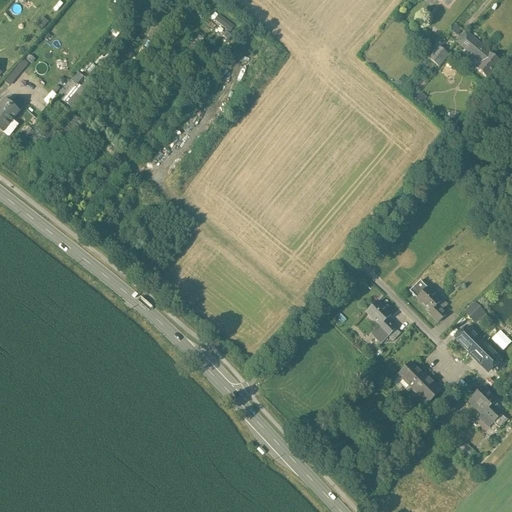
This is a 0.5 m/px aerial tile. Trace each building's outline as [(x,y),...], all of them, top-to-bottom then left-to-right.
[(231,31),(234,24),(215,13),(211,20),(231,31)] [(484,17),(478,23),(483,28),(489,21),(484,17)] [(454,25),(450,30),(457,35),(461,29),(454,25)] [(483,48),(466,33),(457,43),(474,57),(483,48)] [(438,47),(428,59),(439,69),(449,56),(438,47)] [(489,53),(483,48),(474,57),(475,58),(469,64),(487,79),(501,63),(489,53)] [(68,104),(84,77),(74,71),(57,97),(68,104)] [(54,84),(50,90),(56,93),(59,87),(54,84)] [(415,98),(421,104),(427,97),(420,92),(415,98)] [(4,100),(0,105),(0,132),(3,135),(20,113),(4,100)] [(428,289),(420,281),(409,292),(429,312),(428,313),(438,323),(446,315),(437,306),(441,302),(428,289)] [(378,302),(367,313),(380,327),(387,320),(391,316),(378,302)] [(474,304),(466,312),(475,322),(484,314),(474,304)] [(396,329),(387,320),(380,327),(379,328),(388,337),(396,329)] [(379,327),(371,335),(381,345),(389,338),(388,337),(379,328),(379,327)] [(467,328),(456,339),(469,352),(476,346),(480,341),(467,328)] [(396,329),(388,337),(389,338),(394,343),(402,335),(396,329)] [(469,352),(468,353),(478,363),(485,355),(476,346),(469,352)] [(425,377),(411,363),(399,375),(412,388),(411,389),(420,398),(432,387),(424,378),(425,377)] [(432,387),(420,398),(427,405),(441,391),(434,385),(432,387)] [(482,387),(468,402),(482,416),(484,414),(493,423),(501,415),(494,408),(492,410),(490,408),(496,401),(482,387)] [(507,421),(501,415),(493,423),(499,429),(507,421)] [(465,443),(456,452),(469,464),(477,455),(465,443)]
